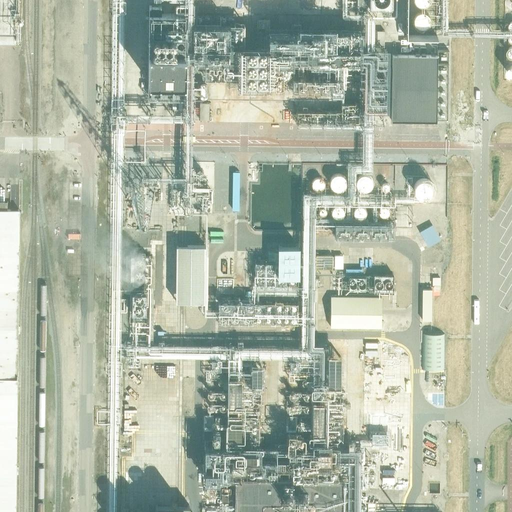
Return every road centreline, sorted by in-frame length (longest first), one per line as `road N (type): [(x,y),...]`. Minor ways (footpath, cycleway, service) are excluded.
road 1 (unclassified): [(476,511),(482,0)]
road 2 (unknown): [(247,143),(241,235),(210,249),(209,323),(226,330),(416,334)]
